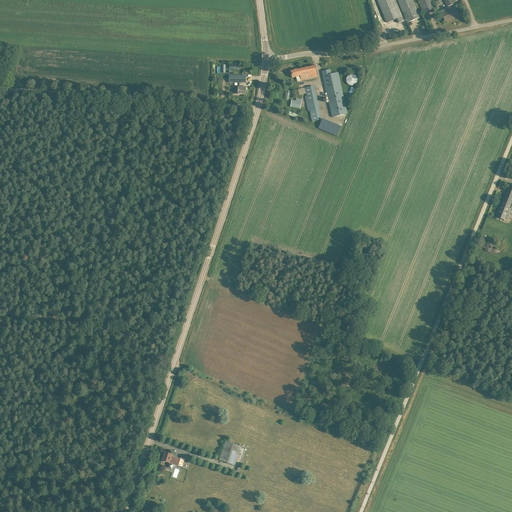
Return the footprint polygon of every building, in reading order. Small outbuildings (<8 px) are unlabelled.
[(388,23),(394,20),(396,24),(404,20),(395,0),(377,0),(382,12),(380,13),(381,16),(384,14),(388,23)] [(412,0),(397,0),(407,23),(420,18),(412,0)] [(418,0),(423,12),(434,8),(431,0),(418,0)] [(455,9),(449,11),(448,9),(446,9),(441,11),(445,21),(458,16),(455,9)] [(317,77),(314,65),(290,70),(292,78),(296,77),(297,81),(317,77)] [(347,114),(339,77),(338,72),(332,74),(331,69),(322,71),(323,75),(322,76),(332,117),(347,114)] [(351,86),(358,80),(351,74),(345,80),(351,86)] [(246,76),(229,75),(229,82),(241,83),(241,87),(238,87),(238,94),(246,94),(246,87),(246,83),(246,76)] [(312,121),(321,119),(314,86),(298,89),(299,95),(306,93),(307,96),(305,96),(308,111),(310,111),(312,121)] [(290,107),(300,108),(302,99),(296,98),(296,101),(291,100),(290,107)] [(511,184),(510,183),(497,217),(504,220),(507,213),(509,213),(511,205),(511,184)] [(497,245),(488,241),(484,250),(493,254),(497,245)] [(219,460),(235,465),(241,446),(225,440),(219,460)] [(167,467),(172,469),(174,464),(178,465),(180,459),(171,456),(172,455),(165,452),(162,460),(169,462),(167,467)]
